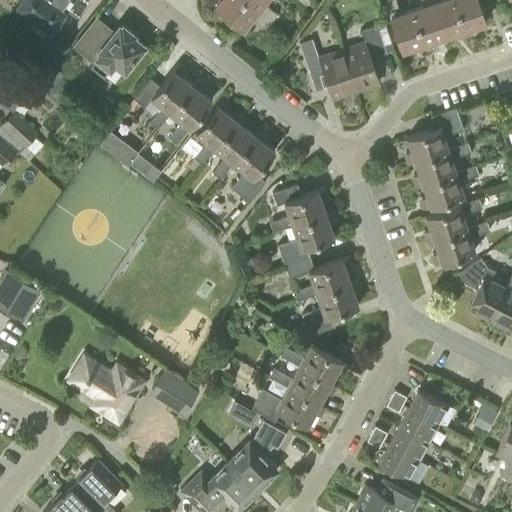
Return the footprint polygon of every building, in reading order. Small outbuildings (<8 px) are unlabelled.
[(18,0),(17,2),(37,16),(32,24),(46,34),(65,4),(78,12),(85,0),(18,0)] [(265,28),(271,20),(245,0),(219,0),(216,5),(244,27),(251,17),(265,28)] [(263,3),(265,0),(245,0),(271,20),(277,14),(263,3)] [(426,49),(411,8),(400,12),(395,0),(383,0),(402,50),(415,45),(417,52),(426,49)] [(430,40),(444,35),(431,0),(421,0),(423,4),(411,8),(426,49),(432,47),(430,40)] [(466,35),(453,0),(431,0),(444,35),(455,31),(457,38),(466,35)] [(453,0),(466,35),(472,33),(470,26),(484,21),(480,9),(488,7),(485,0),(453,0)] [(113,30),(95,16),(73,45),(92,60),(89,64),(103,75),(114,61),(124,69),(134,56),(137,58),(144,49),(141,47),(144,44),(132,35),(133,33),(122,24),(120,25),(118,24),(113,30)] [(341,49),(355,88),(378,80),(369,56),(386,51),(376,24),(360,29),(364,41),(341,49)] [(355,88),(341,49),(316,58),(310,38),(298,42),(308,70),(319,67),(330,97),(355,88)] [(1,57),(0,58),(0,64),(4,68),(9,61),(2,56),(1,57)] [(49,89),(63,69),(50,58),(33,79),(44,89),(46,86),(49,89)] [(134,98),(144,106),(151,97),(161,105),(149,121),(157,127),(169,112),(192,83),(181,75),(184,71),(180,68),(181,66),(177,63),(160,85),(150,77),(134,98)] [(63,69),(49,89),(51,90),(50,92),(65,104),(78,89),(62,76),(66,71),(63,69)] [(9,77),(2,100),(24,107),(31,84),(9,77)] [(196,77),(192,83),(169,112),(180,120),(168,136),(176,142),(188,126),(189,127),(211,98),(200,90),(203,85),(199,82),(200,81),(196,77)] [(201,162),(214,147),(236,118),(225,110),(228,105),(224,102),(226,101),(221,97),(195,132),(205,140),(193,156),(201,162)] [(406,162),(413,159),(448,147),(444,135),(462,129),(455,106),(430,115),(434,126),(406,136),(410,149),(405,151),(407,156),(404,157),(406,162)] [(15,149),(16,149),(18,151),(37,131),(14,109),(1,123),(21,142),(15,149)] [(245,145),(255,132),(244,124),(247,120),(243,117),(245,115),(241,112),(236,118),(214,147),(225,155),(212,171),(220,177),(233,161),(245,145)] [(0,162),(2,164),(16,149),(15,149),(21,142),(1,123),(0,124),(0,162)] [(265,179),(255,172),(274,148),(263,139),(267,134),(263,131),(264,130),(260,127),(255,133),(255,132),(245,145),(233,161),(244,170),(231,186),(249,199),(265,179)] [(138,151),(110,130),(100,143),(128,164),(138,151)] [(421,182),(456,170),(452,158),(470,151),(467,141),(448,148),(448,147),(413,159),(418,172),(413,174),(414,179),(413,180),(414,185),(421,182)] [(138,152),(130,163),(152,180),(160,169),(138,152)] [(456,170),(421,182),(426,194),(420,196),(422,201),(421,201),(423,207),(430,204),(430,205),(464,193),(460,181),(478,174),(475,164),(456,171),(456,170)] [(296,184),(272,192),(276,204),(283,201),(288,214),(269,221),(272,231),(291,224),(331,211),(331,210),(324,213),(320,200),(325,198),(323,193),(325,193),(323,188),(300,196),(296,184)] [(465,226),(465,225),(461,212),(480,206),(477,197),(458,203),(457,203),(425,214),(429,227),(424,229),(426,235),(424,235),(425,240),(433,237),(465,226)] [(296,237),(277,244),(284,265),(308,257),(304,245),(332,235),(327,222),(332,221),(331,216),(333,215),(331,211),(291,224),(296,237)] [(465,226),(433,237),(437,250),(432,252),(434,256),(431,257),(433,263),(474,249),(469,235),(488,229),(485,219),(465,225),(465,226)] [(506,281),(485,270),(487,266),(479,256),(457,272),(464,282),(477,288),(467,306),(488,317),(506,281)] [(284,265),(288,277),(307,270),(311,283),(293,289),(297,299),(315,293),(348,282),(343,269),(348,267),(347,262),(349,262),(347,257),(312,268),(308,257),(284,265)] [(0,307),(23,321),(41,290),(4,269),(0,276),(0,307)] [(249,285),(261,281),(259,274),(246,277),(249,285)] [(301,312),(308,334),(334,325),(330,314),(356,305),(351,291),(356,289),(354,284),(356,284),(355,279),(348,282),(315,293),(319,307),(301,312)] [(511,283),(506,281),(488,317),(510,328),(511,323),(511,283)] [(329,380),(336,368),(341,370),(343,366),(345,367),(347,362),(309,341),(302,354),(285,346),(280,355),(297,364),(297,363),(329,380)] [(111,371),(93,360),(86,370),(84,369),(82,373),(84,374),(77,384),(95,396),(90,404),(117,420),(127,405),(128,405),(133,397),(132,396),(142,380),(116,363),(111,371)] [(336,383),(329,380),(297,363),(297,364),(291,376),(274,366),(269,375),(286,385),(318,401),(324,389),(329,391),(332,387),(333,388),(336,383)] [(185,380),(163,367),(148,392),(183,413),(202,381),(189,373),(185,380)] [(279,397),(262,387),(251,408),(274,420),(280,409),(306,422),(313,410),(318,412),(320,408),(322,409),(324,404),(318,401),(286,385),(279,397)] [(406,406),(438,423),(449,404),(416,386),(406,406)] [(390,396),(402,403),(405,396),(393,390),(390,396)] [(398,410),(402,403),(390,396),(386,404),(398,410)] [(487,430),(497,411),(481,402),(478,408),(479,409),(472,423),(487,430)] [(429,441),(438,423),(406,406),(396,423),(429,441)] [(253,410),(247,422),(252,425),(258,413),(253,410)] [(227,459),(256,488),(276,468),(259,451),(268,441),(276,446),(285,431),(262,418),(253,433),(257,435),(250,442),(247,439),(227,459)] [(508,478),(511,470),(511,422),(510,421),(494,453),(507,459),(499,474),(508,478)] [(419,459),(429,441),(396,423),(387,441),(419,459)] [(370,431),(382,438),(386,431),(373,425),(370,431)] [(378,445),(382,438),(370,431),(366,439),(378,445)] [(409,477),(419,459),(387,441),(377,459),(409,477)] [(70,485),(96,511),(116,511),(103,499),(120,482),(95,457),(76,476),(78,477),(70,485)] [(236,507),(256,488),(227,459),(208,478),(200,469),(181,489),(203,511),(211,511),(226,497),(236,507)] [(176,483),(167,473),(161,479),(170,489),(176,483)] [(412,511),(419,498),(380,476),(374,487),(365,482),(355,502),(372,511),(409,511),(410,510),(412,511)] [(96,511),(70,485),(61,494),(60,493),(41,511),(40,511),(96,511)] [(468,498),(478,503),(481,498),(479,492),(473,488),(468,498)] [(143,511),(163,511),(153,501),(143,511)] [(372,511),(355,502),(349,511),(372,511)]
